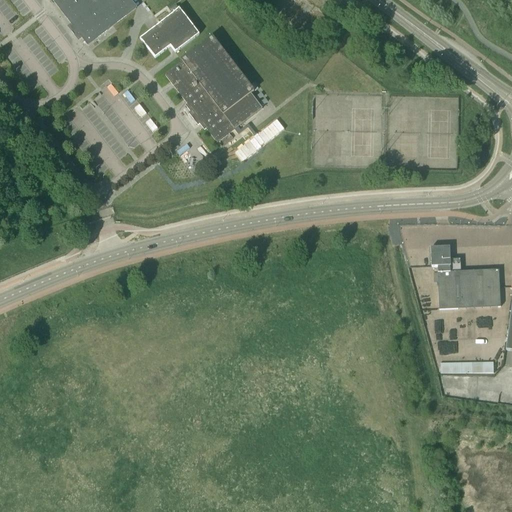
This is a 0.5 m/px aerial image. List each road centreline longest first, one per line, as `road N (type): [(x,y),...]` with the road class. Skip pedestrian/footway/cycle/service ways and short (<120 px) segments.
road 1 (tertiary): [(0,300),(92,262),(193,235),(310,213),(468,201),(500,186)]
road 2 (tertiary): [(511,102),(378,0)]
